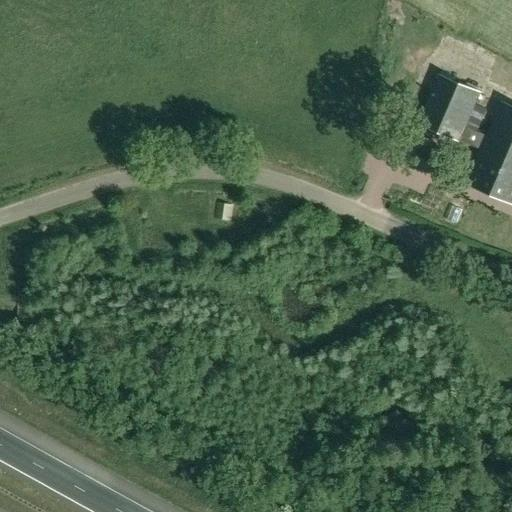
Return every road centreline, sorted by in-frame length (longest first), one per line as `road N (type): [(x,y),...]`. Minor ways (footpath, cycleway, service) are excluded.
road 1 (unclassified): [(511,281),(297,192),(216,172),(145,175),(0,221)]
road 2 (motorway): [(118,511),(0,447)]
